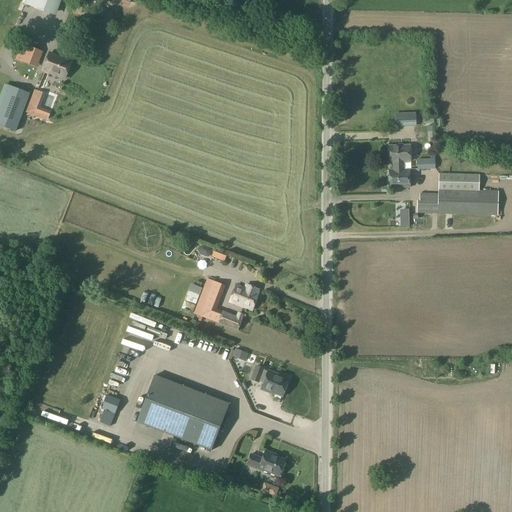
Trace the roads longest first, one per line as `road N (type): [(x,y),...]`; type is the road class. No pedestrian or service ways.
road 1 (unclassified): [(325,511),(327,0)]
road 2 (unknown): [(243,416),(233,386),(176,359),(154,359),(138,379),(124,428),(147,448),(204,462),(238,426)]
road 3 (unknown): [(189,0),(326,42)]
road 4 (unknown): [(325,308),(209,271)]
